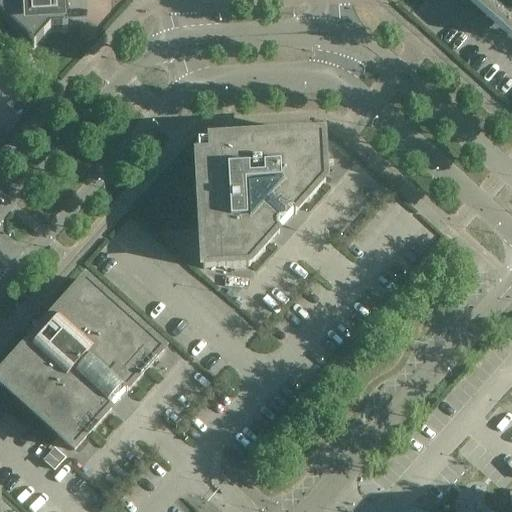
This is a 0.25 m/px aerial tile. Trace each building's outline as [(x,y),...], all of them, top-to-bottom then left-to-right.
[(50,30),(67,30),(65,0),(0,0),(0,18),(33,49),(50,30)] [(511,0),(496,0),(511,13),(511,0)] [(196,144),(203,270),(249,267),(325,183),(325,182),(322,137),(196,144)] [(0,376),(0,385),(59,437),(75,451),(164,352),(85,282),(0,376)] [(54,450),(45,462),(55,470),(64,459),(54,450)]
